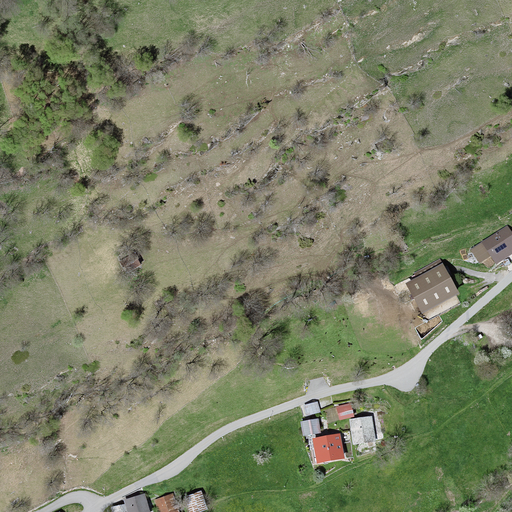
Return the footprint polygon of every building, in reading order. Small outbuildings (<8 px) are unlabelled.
[(511,228),(511,229),(475,252),(483,265),(494,258),(500,267),(511,259),(511,228)] [(444,261),(408,282),(428,316),(464,295),(444,261)] [(318,403),(306,407),(310,419),(322,415),(318,403)] [(353,405),(339,409),(342,421),(356,418),(353,405)] [(373,418),(351,422),(355,447),(377,444),(373,418)] [(319,421),(303,424),(306,439),(322,436),(319,421)] [(343,435),(317,441),(322,466),(348,460),(343,435)] [(210,511),(203,492),(190,497),(195,511),(210,511)] [(154,511),(148,496),(126,503),(129,511),(154,511)] [(181,511),(176,496),(157,502),(160,511),(181,511)]
